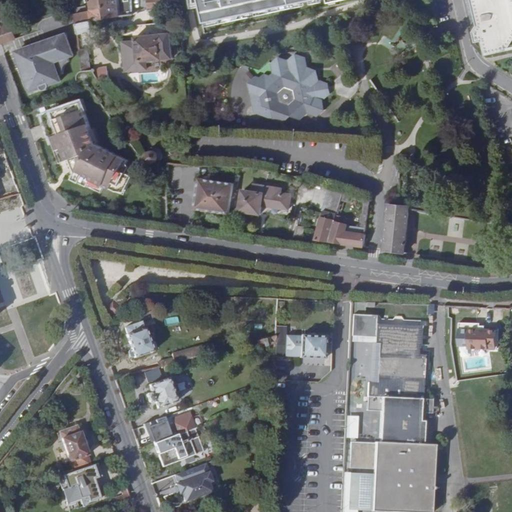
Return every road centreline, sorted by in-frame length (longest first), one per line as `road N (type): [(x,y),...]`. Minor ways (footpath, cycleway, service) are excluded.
road 1 (tertiary): [(511,283),(70,225)]
road 2 (tertiary): [(149,511),(85,336)]
road 3 (tertiary): [(85,336),(0,434)]
road 4 (tertiary): [(44,209),(0,90)]
